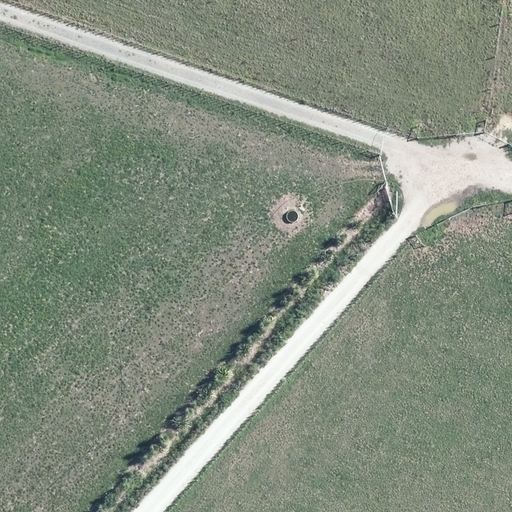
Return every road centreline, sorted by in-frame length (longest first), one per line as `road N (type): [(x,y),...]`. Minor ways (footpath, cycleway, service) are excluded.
road 1 (track): [(0,16),(511,187)]
road 2 (track): [(443,166),(135,511)]
